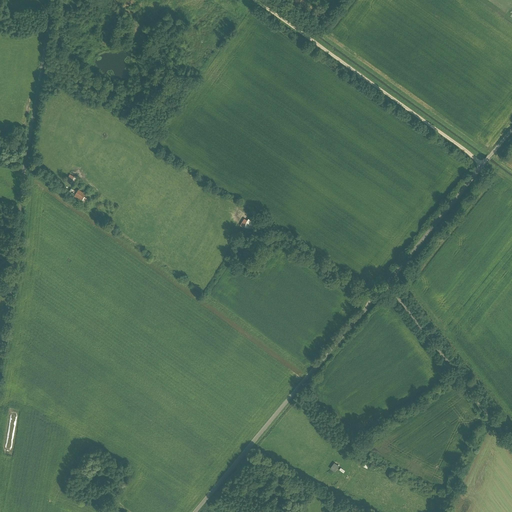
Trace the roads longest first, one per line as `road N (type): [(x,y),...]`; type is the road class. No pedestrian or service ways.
road 1 (unclassified): [(0,354),(54,0)]
road 2 (unclassified): [(196,511),(386,282)]
road 3 (track): [(252,0),(483,164)]
road 4 (unclassified): [(386,282),(511,445)]
road 5 (unclassified): [(386,282),(511,129)]
